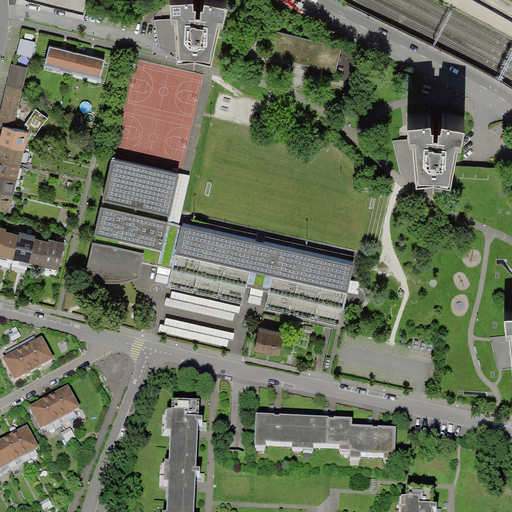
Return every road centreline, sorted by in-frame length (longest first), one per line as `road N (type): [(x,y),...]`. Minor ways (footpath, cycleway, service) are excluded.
road 1 (residential): [(149,350),(511,432)]
road 2 (secondary): [(511,103),(306,0)]
road 3 (residential): [(88,511),(149,350)]
road 4 (residential): [(0,407),(91,357),(98,336)]
